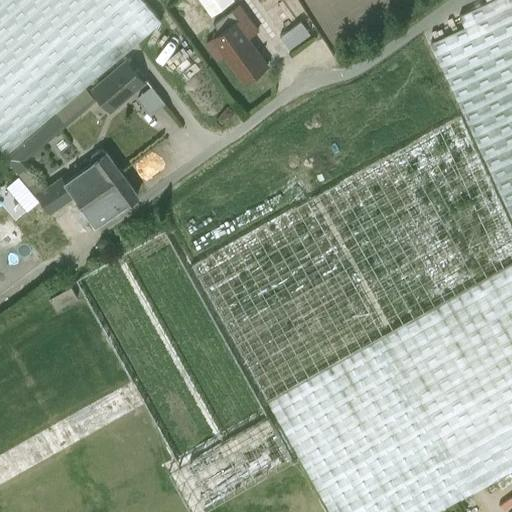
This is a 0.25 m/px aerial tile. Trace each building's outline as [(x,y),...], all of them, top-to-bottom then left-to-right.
[(0,0),(0,146),(6,154),(162,22),(143,0),(0,0)] [(201,0),(211,15),(233,0),(232,0),(201,0)] [(511,0),(490,0),(460,15),(464,27),(433,42),(511,215),(511,0)] [(213,33),(215,36),(209,41),(221,57),(224,55),(244,82),(268,65),(248,38),(258,31),(239,4),(213,23),(218,29),(213,33)] [(284,47),(305,33),(297,20),(275,34),(284,47)] [(144,83),(126,62),(93,90),(111,111),(144,83)] [(145,113),(161,101),(148,84),(132,96),(145,113)] [(329,511),(432,511),(511,467),(511,229),(460,115),(192,265),(329,511)] [(74,194),(81,203),(122,173),(106,152),(65,182),(60,175),(36,193),(49,212),(74,194)] [(137,195),(122,173),(81,203),(95,223),(122,203),(123,205),(137,195)] [(53,218),(33,234),(51,257),(72,241),(53,218)] [(78,296),(72,285),(51,297),(57,308),(78,296)]
